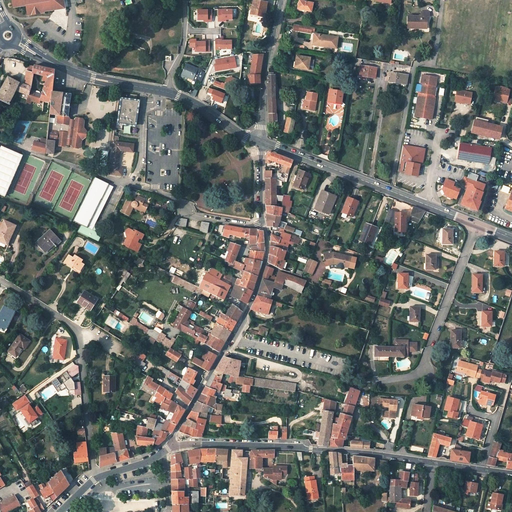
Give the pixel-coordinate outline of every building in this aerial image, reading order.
[(12,0),(14,7),(27,5),(28,15),(43,13),(43,10),(56,8),(61,0),(12,0)] [(267,3),(255,0),(253,0),(251,14),(264,17),(267,3)] [(313,3),(299,0),(298,9),(307,11),(311,11),(313,3)] [(232,9),(218,9),(218,21),(222,21),(222,19),(226,19),(232,19),(232,9)] [(211,10),(197,10),(198,20),(204,20),(207,20),(207,21),(212,21),(211,10)] [(421,16),(408,16),(408,27),(421,27),(421,28),(426,29),(427,16),(429,17),(429,12),(421,12),(421,16)] [(338,37),(315,34),(313,40),(314,40),(314,45),(336,48),(338,37)] [(201,42),(195,42),(195,52),(209,52),(209,40),(205,40),(205,42),(201,42)] [(224,40),(216,41),(216,49),(220,49),(231,49),(231,40),(224,40)] [(259,54),(254,54),(250,76),(248,76),(248,83),(260,82),(260,76),(263,54),(259,54)] [(311,58),(297,55),(295,67),(308,70),(309,69),(310,60),(311,58)] [(235,56),(215,60),(216,63),(214,64),(215,71),(237,67),(235,56)] [(205,72),(186,63),(183,70),(181,74),(196,81),(194,84),(199,86),(205,72)] [(34,73),(39,75),(41,67),(34,65),(32,73),(34,73)] [(368,67),(361,66),(360,76),(375,78),(377,68),(371,67),(370,67),(368,67)] [(40,99),(51,102),(51,98),(52,92),(53,77),(54,70),(41,67),(39,75),(48,77),(42,94),(41,93),(40,91),(37,90),(35,91),(31,90),(29,95),(40,99)] [(32,73),(27,71),(24,86),(8,77),(0,91),(0,100),(10,105),(10,103),(16,90),(23,93),(29,95),(31,90),(32,87),(34,73),(32,73)] [(400,74),(391,72),(390,81),(407,84),(408,75),(402,74),(403,72),(400,72),(400,74)] [(267,124),(276,124),(274,75),(267,75),(265,77),(267,124)] [(423,84),(421,93),(419,92),(415,117),(428,119),(432,116),(435,97),(434,95),(432,95),(434,86),(436,86),(437,77),(422,75),(421,84),(423,84)] [(231,87),(239,90),(239,80),(230,77),(229,79),(227,78),(225,83),(222,82),(222,84),(215,81),(213,85),(229,91),(231,87)] [(508,97),(510,90),(505,87),(501,86),(496,86),(494,93),(496,94),(496,95),(496,96),(497,97),(497,98),(498,99),(499,99),(500,100),(500,101),(501,101),(502,102),(503,102),(503,101),(507,101),(508,97)] [(225,94),(210,88),(208,92),(212,94),(211,96),(213,97),(212,100),(222,103),(225,94)] [(343,92),(330,90),(328,102),(334,103),(334,101),(341,102),(343,92)] [(472,92),(457,90),(455,101),(470,103),(472,92)] [(67,145),(71,145),(73,148),(79,149),(81,146),(82,140),(86,137),(87,131),(84,128),(85,121),(83,118),(76,117),(74,119),(71,119),(68,116),(71,95),(52,92),(51,98),(51,102),(50,114),(47,141),(47,145),(46,153),(53,154),(55,141),(57,142),(57,144),(58,146),(65,147),(67,145)] [(318,94),(308,92),(306,100),(305,109),(315,110),(318,94)] [(497,98),(497,97),(496,96),(496,95),(496,94),(494,93),(492,99),(503,102),(502,102),(501,101),(500,101),(500,100),(499,99),(498,99),(497,98)] [(128,95),(120,94),(113,140),(118,141),(119,138),(118,136),(116,136),(117,129),(122,130),(123,124),(135,126),(139,102),(127,100),(128,95)] [(294,119),(286,118),(284,127),(292,129),(294,119)] [(109,174),(122,176),(122,175),(125,176),(126,169),(122,169),(123,168),(118,168),(120,150),(133,152),(134,144),(114,141),(109,174)] [(35,142),(32,149),(46,153),(47,145),(35,142)] [(457,160),(488,164),(491,148),(459,143),(457,160)] [(425,148),(403,144),(398,170),(405,171),(405,173),(418,176),(419,164),(422,165),(425,148)] [(0,194),(4,196),(22,155),(1,146),(0,148),(0,194)] [(266,159),(265,163),(270,164),(271,161),(284,166),(282,170),(283,172),(289,174),(290,168),(293,161),(292,160),(269,152),(266,159)] [(310,175),(300,171),(294,185),(304,190),(310,175)] [(484,184),(476,181),(478,175),(469,172),(467,178),(465,177),(463,181),(465,186),(467,187),(462,200),(465,205),(473,208),(479,207),(481,201),(479,201),(483,192),(482,192),(484,184)] [(95,178),(73,221),(87,227),(93,229),(106,202),(111,191),(113,187),(108,185),(109,184),(95,178)] [(276,195),(276,183),(280,184),(281,181),(272,178),(265,179),(265,188),(265,194),(276,195)] [(454,182),(446,179),(442,189),(444,194),(446,195),(446,196),(452,198),(452,197),(456,198),(459,189),(452,186),(454,182)] [(336,197),(322,191),(315,209),(329,215),(336,197)] [(279,207),(279,203),(277,203),(276,195),(265,194),(266,201),(266,205),(279,207)] [(145,200),(138,196),(135,202),(134,202),(133,202),(132,203),(132,204),(131,203),(131,202),(127,199),(121,212),(129,216),(134,207),(134,208),(135,208),(136,208),(136,207),(137,207),(137,206),(146,211),(149,205),(144,202),(145,200)] [(359,202),(349,198),(342,213),(353,217),(359,202)] [(286,212),(288,213),(289,207),(288,207),(282,206),(282,208),(279,207),(266,205),(266,210),(267,214),(281,217),(282,211),(286,212)] [(411,215),(421,219),(426,211),(414,207),(411,215)] [(388,222),(395,222),(396,214),(396,213),(389,210),(385,221),(388,222)] [(280,224),(280,221),(281,217),(267,214),(267,217),(268,220),(275,220),(275,222),(278,223),(280,224)] [(395,226),(395,231),(394,231),(393,232),(393,237),(405,237),(405,232),(406,214),(396,214),(395,222),(395,226)] [(185,227),(187,219),(180,218),(175,224),(185,227)] [(16,226),(4,220),(0,228),(0,244),(6,248),(5,251),(6,251),(9,246),(7,245),(16,226)] [(202,221),(200,230),(208,232),(209,223),(202,221)] [(287,223),(280,221),(280,224),(278,223),(277,228),(280,228),(284,230),(286,226),(287,223)] [(376,228),(366,224),(360,241),(369,245),(376,228)] [(226,225),(223,235),(229,237),(230,234),(237,236),(241,237),(245,237),(245,229),(236,227),(226,225)] [(127,238),(124,245),(137,252),(141,244),(137,242),(135,241),(137,237),(139,238),(141,239),(144,234),(134,230),(133,231),(128,228),(126,232),(127,238)] [(250,237),(250,245),(256,244),(264,243),(263,237),(263,231),(261,231),(257,230),(257,229),(253,229),(248,229),(245,229),(245,237),(244,238),(250,237)] [(60,241),(50,230),(36,243),(45,252),(52,246),(53,247),(54,245),(55,246),(60,241)] [(452,230),(443,230),(443,243),(452,244),(452,230)] [(296,239),(296,238),(282,233),(280,238),(296,244),(298,245),(299,240),(296,239)] [(272,242),(283,245),(281,249),(286,251),(289,244),(295,246),(296,244),(280,238),(272,236),(271,235),(272,242)] [(232,243),(225,261),(230,263),(233,264),(234,260),(237,254),(240,247),(240,246),(232,243)] [(264,251),(264,243),(256,244),(257,247),(252,248),(251,249),(249,258),(262,261),(264,251)] [(283,260),(285,256),(287,257),(288,254),(286,253),(286,251),(281,249),(274,247),(271,247),(269,255),(283,260)] [(348,267),(351,257),(335,253),(334,252),(331,253),(330,251),(324,253),(326,262),(327,261),(329,265),(334,264),(338,265),(337,267),(343,269),(344,266),(348,267)] [(504,266),(504,252),(495,252),(495,266),(504,266)] [(73,257),(69,254),(64,263),(72,268),(73,266),(75,267),(75,268),(80,271),(84,264),(81,262),(83,260),(75,255),(73,257)] [(283,269),(285,261),(283,260),(269,255),(269,260),(271,265),(275,266),(282,270),(283,269)] [(435,270),(435,256),(427,255),(426,269),(435,270)] [(247,264),(246,265),(260,269),(261,266),(262,261),(249,258),(248,259),(248,262),(247,264)] [(317,262),(310,259),(309,259),(307,264),(315,267),(317,262)] [(230,263),(229,266),(233,268),(234,266),(242,270),(245,265),(244,265),(241,263),(234,260),(233,264),(230,263)] [(312,274),(315,267),(307,264),(304,270),(312,274)] [(246,265),(245,265),(242,270),(245,271),(257,277),(258,274),(260,269),(246,265)] [(225,274),(211,267),(209,272),(207,275),(208,276),(208,274),(220,281),(222,278),(223,279),(223,278),(225,274)] [(272,269),(267,267),(264,274),(262,279),(268,281),(270,275),(271,276),(273,270),(272,269)] [(245,271),(242,280),(237,279),(235,284),(240,286),(235,298),(247,303),(250,296),(253,291),(253,290),(257,277),(245,271)] [(228,290),(229,286),(220,281),(208,274),(208,276),(207,275),(201,272),(195,285),(204,290),(210,293),(223,299),(228,290)] [(288,275),(279,272),(277,276),(287,280),(288,275)] [(223,278),(232,282),(232,277),(232,276),(226,273),(225,274),(223,278)] [(407,289),(407,274),(399,274),(398,288),(407,289)] [(273,290),(274,287),(281,289),(283,283),(284,282),(288,285),(288,286),(301,293),(306,281),(300,279),(288,275),(287,280),(277,276),(276,278),(271,276),(270,275),(268,281),(262,279),(258,292),(271,296),(272,296),(274,295),(274,294),(273,293),(272,292),(270,292),(271,289),(273,290)] [(481,292),(482,275),(473,275),(472,292),(481,292)] [(235,284),(230,295),(235,298),(240,286),(235,284)] [(97,299),(85,291),(79,300),(86,305),(85,307),(90,310),(97,299)] [(251,309),(268,315),(271,308),(272,304),(273,301),(270,300),(257,296),(251,309)] [(189,300),(186,306),(193,309),(195,303),(189,300)] [(232,304),(225,315),(236,322),(242,312),(232,304)] [(14,311),(4,306),(0,313),(0,328),(2,330),(5,324),(7,325),(14,311)] [(188,319),(192,312),(183,307),(181,312),(182,312),(178,319),(177,319),(173,326),(193,336),(194,335),(198,337),(200,334),(195,332),(198,327),(193,324),(190,323),(187,321),(188,319)] [(419,322),(419,308),(411,308),(410,322),(419,322)] [(3,332),(5,334),(16,312),(14,311),(7,325),(3,332)] [(491,326),(491,312),(483,312),(482,326),(491,326)] [(225,315),(222,313),(219,318),(234,326),(236,322),(225,315)] [(129,323),(147,334),(149,330),(137,322),(137,320),(133,317),(129,323)] [(234,326),(219,318),(216,324),(230,332),(232,329),(234,326)] [(216,324),(212,331),(206,327),(204,330),(215,336),(225,341),(228,336),(230,332),(216,324)] [(269,329),(261,326),(258,332),(248,330),(248,332),(266,337),(268,331),(269,329)] [(204,330),(198,327),(195,332),(200,334),(198,337),(197,339),(198,340),(209,346),(215,336),(204,330)] [(154,330),(149,330),(147,334),(157,341),(160,336),(164,338),(165,337),(166,336),(162,333),(161,334),(155,331),(154,330)] [(460,341),(460,331),(452,331),(451,348),(460,348),(460,341)] [(29,341),(21,335),(9,351),(16,356),(22,348),(24,349),(29,341)] [(161,344),(169,349),(170,348),(175,340),(173,338),(171,341),(165,337),(164,338),(160,336),(157,341),(161,344)] [(225,341),(215,336),(209,346),(214,349),(219,351),(221,347),(225,341)] [(55,358),(64,359),(66,345),(64,345),(65,340),(56,339),(55,348),(56,348),(55,358)] [(395,340),(394,347),(404,347),(404,352),(408,352),(408,351),(416,352),(416,343),(408,343),(408,341),(395,340)] [(389,347),(376,347),(375,356),(379,356),(389,356),(391,356),(391,357),(404,357),(404,356),(404,352),(404,347),(394,347),(389,347)] [(169,349),(166,355),(176,361),(177,361),(182,364),(186,357),(170,348),(169,349)] [(201,361),(198,366),(208,371),(213,362),(217,356),(206,350),(204,352),(205,353),(201,361)] [(142,362),(146,356),(139,351),(136,358),(142,362)] [(201,361),(195,357),(192,362),(198,366),(201,361)] [(241,362),(225,358),(224,357),(221,361),(215,371),(221,373),(223,374),(230,375),(230,376),(233,376),(238,377),(241,362)] [(141,370),(145,364),(142,362),(136,358),(133,365),(141,370)] [(477,365),(459,360),(457,369),(464,370),(464,372),(466,373),(466,375),(474,377),(475,375),(480,377),(480,376),(482,369),(477,368),(476,368),(477,365)] [(71,377),(79,372),(78,365),(75,364),(62,374),(66,380),(61,383),(58,385),(61,390),(66,387),(68,390),(69,390),(69,395),(72,395),(81,394),(80,382),(75,382),(71,377)] [(192,386),(194,383),(191,382),(192,379),(196,372),(189,368),(188,369),(186,367),(184,369),(182,371),(182,374),(185,376),(182,380),(183,380),(192,386)] [(165,368),(163,371),(168,374),(167,376),(176,382),(179,378),(165,368)] [(490,380),(496,382),(497,380),(499,380),(504,382),(505,379),(506,379),(507,375),(492,370),(492,372),(482,369),(480,376),(483,377),(482,380),(489,382),(490,380)] [(115,392),(115,376),(104,376),(104,373),(102,373),(102,378),(104,378),(104,381),(106,381),(106,384),(104,384),(104,392),(115,392)] [(452,379),(453,374),(449,373),(446,384),(454,385),(455,380),(452,379)] [(221,379),(213,374),(211,377),(209,380),(206,386),(216,391),(219,393),(220,390),(223,385),(220,383),(220,382),(221,379)] [(148,376),(141,389),(153,395),(154,396),(160,386),(155,383),(152,381),(153,379),(148,376)] [(253,378),(245,376),(244,378),(238,377),(237,384),(243,385),(250,386),(252,386),(253,379),(253,378)] [(58,385),(61,383),(57,377),(51,381),(58,391),(61,390),(58,385)] [(253,386),(296,392),(297,384),(276,381),(254,378),(253,386)] [(183,380),(180,386),(192,398),(195,393),(197,390),(192,386),(183,380)] [(153,395),(149,402),(153,404),(155,401),(161,405),(162,401),(164,396),(170,400),(173,394),(164,389),(160,386),(154,396),(153,395)] [(180,386),(175,392),(184,401),(188,405),(192,398),(180,386)] [(213,396),(216,391),(206,386),(204,391),(202,394),(215,399),(216,397),(213,396)] [(345,436),(354,407),(359,392),(350,389),(345,404),(342,415),(340,414),(338,420),(334,420),(332,432),(332,433),(331,433),(330,433),(329,446),(337,446),(339,438),(344,439),(345,436)] [(493,404),(496,395),(481,391),(478,401),(492,405),(492,404),(493,404)] [(19,398),(24,405),(29,400),(25,394),(19,398)] [(216,404),(215,399),(202,394),(199,399),(198,402),(209,407),(216,410),(216,404)] [(169,405),(171,401),(171,400),(170,400),(164,396),(162,401),(169,405)] [(447,416),(456,418),(457,416),(458,412),(456,412),(456,409),(459,399),(448,396),(446,407),(445,409),(449,410),(447,416)] [(13,412),(24,405),(19,398),(13,403),(15,407),(9,411),(12,416),(14,414),(13,412)] [(336,402),(325,399),(324,411),(333,412),(335,412),(336,402)] [(397,401),(379,399),(378,406),(390,407),(389,411),(386,411),(386,417),(395,418),(395,414),(396,414),(397,410),(395,410),(395,408),(397,408),(397,401)] [(167,411),(169,411),(174,414),(178,406),(171,401),(169,405),(162,401),(161,405),(160,408),(167,411)] [(192,411),(207,414),(209,407),(198,402),(195,407),(192,411)] [(35,418),(42,413),(37,406),(33,409),(29,404),(21,409),(32,426),(38,422),(35,418)] [(431,407),(413,405),(412,416),(417,417),(417,419),(423,419),(423,418),(429,419),(431,407)] [(185,410),(178,406),(174,414),(172,420),(170,423),(176,425),(177,424),(182,416),(185,410)] [(198,418),(206,420),(207,414),(192,411),(190,415),(187,419),(188,419),(196,423),(198,418)] [(330,433),(333,412),(324,411),(320,432),(318,446),(329,446),(330,433)] [(149,417),(146,427),(147,428),(150,429),(154,430),(153,434),(155,435),(159,437),(160,431),(171,433),(174,429),(176,425),(170,423),(166,421),(161,416),(158,415),(158,417),(157,420),(155,419),(150,418),(149,417)] [(220,416),(211,416),(210,422),(210,424),(216,424),(220,424),(220,416)] [(201,437),(206,422),(206,420),(198,418),(196,423),(188,419),(184,425),(198,430),(196,437),(201,437)] [(480,434),(482,428),(482,425),(481,425),(470,422),(469,427),(468,430),(466,435),(476,439),(478,433),(480,434)] [(192,437),(196,437),(198,430),(184,425),(183,425),(179,432),(183,433),(192,437)] [(277,439),(278,432),(278,427),(274,426),(274,432),(268,432),(268,438),(277,439)] [(85,427),(78,428),(78,434),(82,434),(82,437),(86,436),(85,427)] [(155,435),(154,439),(152,439),(136,436),(138,444),(153,445),(154,443),(158,445),(171,433),(160,431),(159,437),(155,435)] [(126,449),(122,434),(112,432),(115,447),(116,452),(126,449)] [(438,444),(449,447),(451,439),(434,434),(428,456),(434,458),(438,444)] [(370,449),(370,444),(362,442),(363,442),(359,441),(359,438),(353,437),(352,441),(351,441),(350,447),(370,449)] [(77,443),(78,454),(74,454),(75,463),(88,461),(86,442),(80,443),(80,442),(77,442),(77,443)] [(502,452),(498,451),(498,450),(500,444),(494,442),(487,465),(494,467),(496,460),(507,463),(509,454),(502,452)] [(115,447),(100,448),(100,467),(117,462),(115,452),(116,452),(115,447)] [(117,462),(129,458),(134,456),(133,453),(128,455),(127,453),(126,449),(116,452),(115,452),(117,462)] [(191,464),(195,463),(199,463),(200,461),(207,461),(207,449),(199,450),(189,451),(191,464)] [(207,461),(216,461),(216,449),(207,449),(207,461)] [(223,465),(223,468),(227,468),(227,461),(228,450),(216,449),(216,461),(215,465),(223,465)] [(233,450),(231,469),(230,479),(230,480),(229,495),(244,495),(247,459),(242,459),(242,451),(233,450)] [(450,460),(468,463),(469,453),(454,451),(452,450),(450,460)] [(261,458),(261,451),(252,451),(250,455),(250,469),(256,469),(260,469),(263,469),(263,468),(261,468),(261,458)] [(179,468),(178,464),(182,463),(180,453),(172,456),(172,467),(172,472),(180,472),(179,468)] [(339,453),(329,453),(331,474),(338,473),(341,473),(341,467),(342,467),(341,464),(341,454),(339,453)] [(342,483),(350,483),(350,480),(354,480),(354,470),(374,471),(374,459),(360,457),(353,457),(353,464),(353,466),(347,467),(342,467),(341,467),(341,473),(342,483)] [(274,467),(274,480),(281,480),(281,474),(286,474),(286,467),(274,466),(274,467)] [(263,468),(263,469),(264,477),(274,480),(274,467),(270,467),(270,469),(263,468)] [(193,479),(192,468),(185,468),(185,471),(185,474),(185,479),(186,480),(189,479),(193,479)] [(61,470),(48,482),(57,497),(66,488),(70,485),(61,470)] [(183,474),(181,475),(180,472),(172,472),(172,476),(172,480),(185,479),(185,474),(183,474)] [(408,478),(408,473),(400,472),(399,481),(391,480),(391,485),(389,485),(389,486),(391,486),(401,487),(405,488),(405,484),(404,484),(405,477),(408,478)] [(476,484),(477,476),(472,475),(471,483),(466,482),(463,494),(467,495),(468,492),(476,493),(477,484),(476,484)] [(314,481),(314,477),(305,478),(308,499),(318,498),(317,492),(316,492),(315,481),(314,481)] [(198,487),(197,479),(193,479),(189,479),(186,480),(185,479),(185,486),(187,487),(189,487),(198,487)] [(47,480),(38,485),(41,490),(40,490),(44,498),(49,495),(52,502),(57,497),(48,482),(47,480)] [(35,497),(38,495),(32,485),(27,488),(33,498),(40,511),(41,511),(44,510),(38,499),(37,500),(35,497)] [(400,507),(410,508),(410,500),(400,499),(401,487),(391,486),(390,501),(390,503),(394,503),(400,504),(400,507)] [(192,491),(192,497),(184,498),(184,491),(172,491),(172,492),(173,503),(173,505),(188,504),(198,504),(198,491),(192,491)] [(500,510),(503,495),(493,493),(491,503),(493,503),(492,509),(500,510)] [(0,511),(9,511),(10,511),(21,505),(15,495),(6,500),(0,503),(0,511)] [(28,501),(32,509),(29,511),(40,511),(33,498),(28,501)] [(452,511),(435,507),(436,501),(434,500),(432,511),(452,511)]
